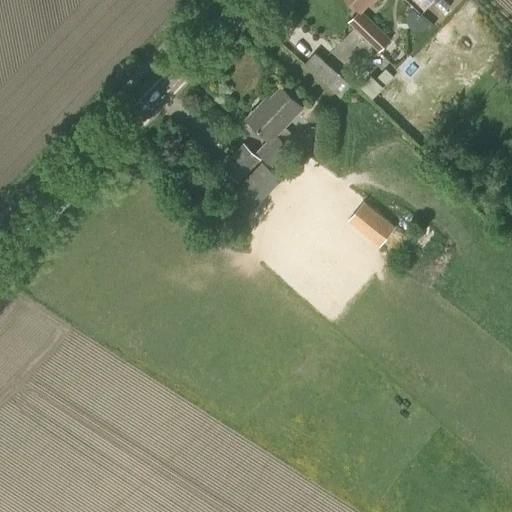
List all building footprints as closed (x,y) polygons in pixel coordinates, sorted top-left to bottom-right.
[(373,0),(374,0),(373,0),(350,0),(359,9),(348,21),(379,52),(391,40),(361,10),(370,0),(373,0)] [(412,0),(424,11),(434,0),(412,0)] [(340,97),(352,84),(314,51),(303,65),(340,97)] [(377,75),(365,85),(374,96),(386,86),(377,75)] [(302,105),(283,86),(265,105),(263,103),(248,119),(270,140),(259,151),(274,165),(289,148),(275,134),(302,105)] [(238,183),(261,159),(244,142),(221,166),(238,183)] [(236,189),(227,198),(246,217),(255,208),(236,189)] [(379,246),(396,226),(364,200),(348,220),(379,246)]
